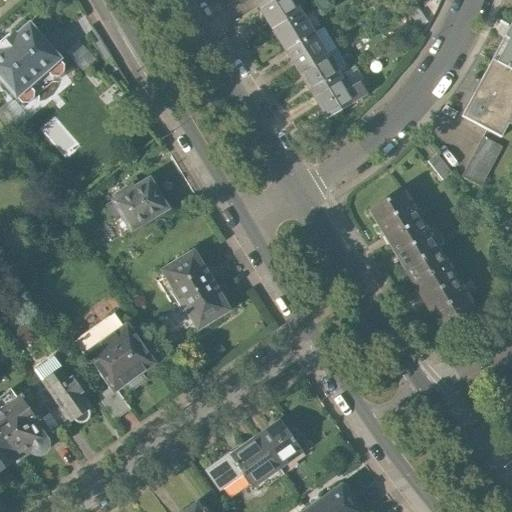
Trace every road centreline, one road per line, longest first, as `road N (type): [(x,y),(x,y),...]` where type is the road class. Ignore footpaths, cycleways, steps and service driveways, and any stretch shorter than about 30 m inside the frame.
road 1 (residential): [(65,511),(308,335)]
road 2 (residential): [(301,194),(369,144),(425,88),(472,0)]
road 3 (tertiary): [(110,0),(243,222)]
road 4 (tertiary): [(420,385),(301,194)]
road 5 (tertiary): [(301,194),(187,0)]
road 6 (tertiary): [(511,500),(420,385)]
road 7 (tertiary): [(243,222),(308,335)]
road 8 (tertiary): [(364,417),(439,511)]
